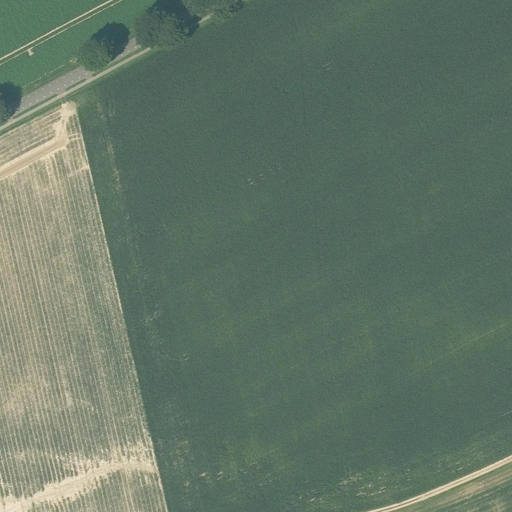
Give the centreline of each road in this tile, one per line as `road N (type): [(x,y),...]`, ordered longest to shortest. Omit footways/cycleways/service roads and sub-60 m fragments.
road 1 (tertiary): [(0,117),(218,0)]
road 2 (track): [(365,511),(422,499),(511,454)]
